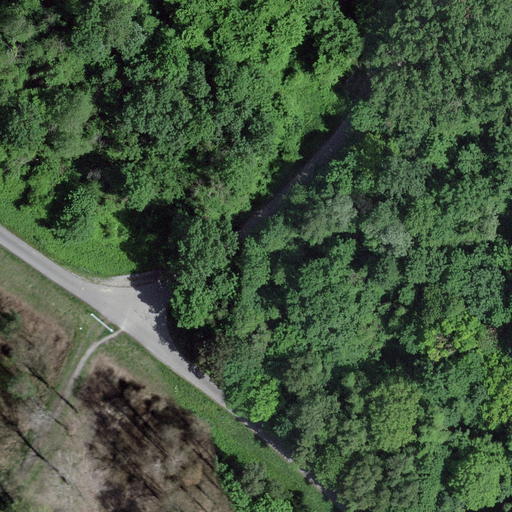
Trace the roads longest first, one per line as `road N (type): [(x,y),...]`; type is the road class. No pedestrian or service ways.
road 1 (track): [(446,0),(316,165),(130,322)]
road 2 (track): [(0,230),(130,322),(352,511)]
road 3 (track): [(110,309),(5,511)]
